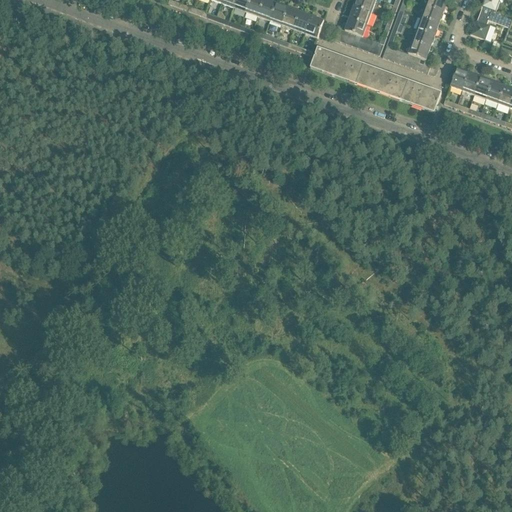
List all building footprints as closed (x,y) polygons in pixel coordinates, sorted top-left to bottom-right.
[(235,11),(238,0),(224,0),(223,6),(235,11)] [(247,15),(252,0),(238,0),(235,11),(247,15)] [(259,20),(265,2),(259,0),(252,0),(247,15),(259,20)] [(357,0),(355,9),(372,15),(376,4),(365,0),(357,0)] [(400,0),(395,0),(392,10),(397,11),(400,0)] [(409,2),(404,0),(400,12),(405,14),(409,2)] [(448,3),(440,0),(428,0),(426,8),(444,14),(448,3)] [(511,0),(484,0),(482,9),(484,10),(496,14),(500,4),(497,0),(511,0)] [(170,2),(169,6),(181,10),(183,6),(170,2)] [(270,24),(276,6),(265,2),(259,20),(270,24)] [(193,15),(194,11),(183,6),(181,10),(193,15)] [(282,28),(288,10),(276,6),(270,24),(282,28)] [(444,14),(426,8),(422,20),(439,26),(444,14)] [(350,21),(368,27),(372,15),(355,9),(350,21)] [(294,33),(301,15),(288,10),(282,28),(294,33)] [(397,11),(392,10),(388,21),(393,23),(397,11)] [(476,24),(471,37),(485,42),(489,32),(487,27),(488,23),(508,30),(511,23),(511,19),(496,14),(484,10),(479,24),(476,24)] [(205,19),(207,15),(194,11),(193,15),(205,19)] [(405,14),(400,12),(396,24),(400,25),(405,14)] [(216,23),(218,19),(207,15),(205,19),(216,23)] [(301,15),(294,33),(306,37),(313,19),(301,15)] [(218,19),(216,23),(229,28),(230,24),(218,19)] [(313,19),(306,37),(318,41),(324,24),(313,19)] [(439,26),(422,20),(417,32),(435,38),(439,26)] [(346,33),(350,35),(356,37),(361,39),(357,50),(363,52),(367,41),(363,39),(368,27),(350,21),(346,33)] [(393,23),(388,21),(384,33),(388,35),(393,23)] [(500,52),(511,55),(511,23),(508,30),(500,52)] [(242,28),(230,24),(229,28),(240,32),(242,28)] [(400,25),(396,24),(391,36),(396,37),(400,25)] [(252,36),(254,32),(242,28),(240,32),(252,36)] [(340,44),(344,33),(339,31),(335,42),(340,44)] [(264,40),(265,36),(254,32),(252,36),(264,40)] [(435,38),(417,32),(413,44),(431,50),(435,38)] [(346,33),(344,33),(340,44),(346,46),(350,35),(346,33)] [(388,35),(384,33),(379,45),(384,47),(388,35)] [(350,35),(346,46),(352,48),(356,37),(350,35)] [(276,45),(277,41),(265,36),(264,40),(276,45)] [(387,48),(392,49),(396,37),(391,36),(387,48)] [(357,50),(361,39),(356,37),(352,48),(357,50)] [(277,41),(276,45),(288,49),(289,45),(277,41)] [(367,41),(363,52),(369,54),(373,43),(367,41)] [(373,43),(369,54),(374,56),(378,45),(373,43)] [(409,56),(404,54),(400,65),(406,67),(410,56),(415,58),(421,60),(426,62),(431,50),(413,44),(409,56)] [(300,54),(301,50),(289,45),(288,49),(300,54)] [(384,47),(379,45),(378,45),(374,56),(380,58),(384,47)] [(383,59),(389,61),(393,50),(392,49),(387,48),(383,59)] [(301,50),(300,54),(312,58),(313,54),(301,50)] [(393,50),(389,61),(395,63),(399,52),(393,50)] [(400,65),(404,54),(399,52),(395,63),(400,65)] [(316,54),(312,67),(313,67),(427,109),(435,112),(436,112),(441,100),(316,54)] [(410,56),(406,67),(411,69),(415,58),(410,56)] [(417,71),(421,60),(415,58),(411,69),(417,71)] [(421,60),(417,71),(423,73),(426,62),(421,60)] [(426,62),(423,73),(428,75),(432,64),(426,62)] [(457,71),(451,89),(463,93),(469,75),(457,71)] [(474,97),(481,80),(469,75),(463,93),(474,97)] [(486,102),(493,84),(481,80),(474,97),(486,102)] [(498,106),(504,88),(493,84),(486,102),(498,106)] [(510,110),(511,104),(511,90),(504,88),(498,106),(510,110)] [(446,102),(444,106),(456,111),(458,106),(446,102)] [(468,115),(470,111),(458,106),(456,111),(468,115)] [(480,119),(482,115),(470,111),(468,115),(480,119)] [(492,124),(493,119),(482,115),(480,119),(492,124)] [(504,128),(505,124),(493,119),(492,124),(504,128)]
